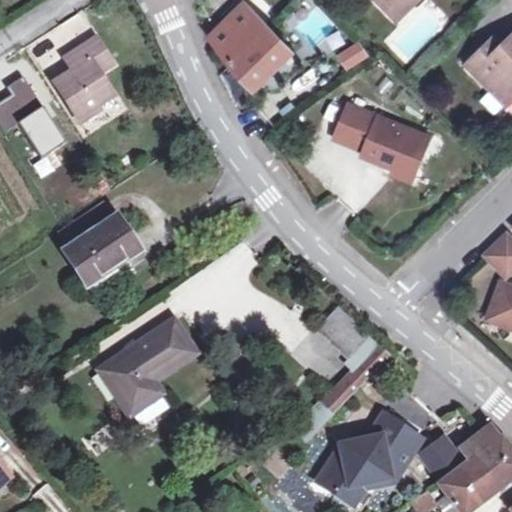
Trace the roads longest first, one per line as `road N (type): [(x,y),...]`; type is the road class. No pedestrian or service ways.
road 1 (residential): [(381,304),(270,194),(228,137),(160,0)]
road 2 (residential): [(381,304),(511,178)]
road 3 (residential): [(511,417),(381,304)]
